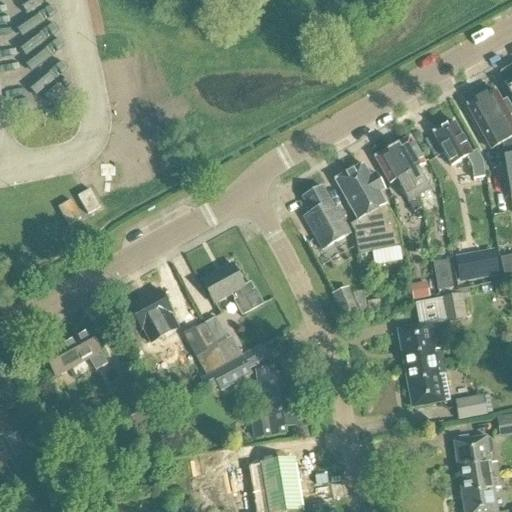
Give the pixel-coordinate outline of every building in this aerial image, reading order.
[(511,124),(509,119),(511,117),(511,112),(506,102),(501,105),(494,92),(466,108),(491,152),(503,145),(505,159),(503,159),(511,211),(511,124)] [(471,169),(473,181),(485,179),(482,163),(476,153),(471,156),(453,124),(433,135),(451,168),(466,160),(471,169)] [(409,140),(392,150),(419,198),(430,192),(418,171),(425,167),(409,140)] [(419,198),(392,150),(374,160),(389,187),(396,183),(414,214),(424,209),(419,198)] [(397,228),(378,195),(384,191),(375,176),(370,179),(362,167),(334,182),(357,223),(349,227),(353,235),(358,257),(401,249),(397,228)] [(311,216),(304,220),(321,252),(351,235),(338,211),(334,212),(322,190),(302,200),(311,216)] [(77,199),(87,217),(100,210),(89,192),(77,199)] [(55,212),(65,230),(77,223),(66,205),(55,212)] [(472,258),(476,279),(496,275),(492,255),(472,258)] [(452,291),(448,263),(433,266),(437,293),(452,291)] [(234,303),(234,304),(242,318),(262,306),(254,292),(254,293),(250,286),(244,289),(231,266),(201,283),(214,307),(231,298),(234,303)] [(511,275),(511,269),(503,272),(504,278),(511,275)] [(426,285),(410,288),(413,302),(428,299),(426,285)] [(333,296),(342,319),(357,313),(347,290),(333,296)] [(142,333),(147,342),(177,326),(158,292),(128,308),(142,333)] [(440,302),(445,325),(466,321),(461,298),(440,302)] [(379,303),(366,305),(368,312),(380,311),(379,303)] [(204,326),(227,368),(242,359),(231,340),(227,342),(215,320),(204,326)] [(206,379),(227,368),(204,326),(194,332),(206,354),(195,359),(206,379)] [(398,334),(405,371),(442,364),(440,352),(434,353),(429,328),(398,334)] [(42,356),(56,380),(89,362),(95,373),(107,366),(88,331),(42,356)] [(242,360),(227,368),(201,382),(206,391),(217,386),(220,392),(250,376),(242,360)] [(442,364),(405,371),(412,410),(443,404),(438,378),(445,377),(442,364)] [(266,416),(252,418),(255,441),(285,436),(284,430),(299,427),(291,376),(275,378),(274,370),(256,373),(258,385),(261,385),(266,416)] [(111,386),(130,420),(149,410),(130,376),(111,386)] [(454,404),(457,423),(487,418),(483,398),(454,404)] [(0,438),(2,437),(5,442),(21,433),(16,410),(1,413),(2,418),(0,418),(0,438)] [(131,421),(136,430),(154,420),(149,411),(131,421)] [(511,417),(496,421),(499,442),(511,439),(511,417)] [(454,445),(460,483),(498,477),(496,465),(489,466),(488,457),(491,456),(493,452),(492,444),(488,441),(486,441),(485,440),(468,443),(467,439),(455,441),(456,445),(454,445)] [(241,452),(205,458),(208,473),(243,467),(241,452)] [(301,511),(293,461),(263,466),(270,511),(301,511)] [(498,477),(460,483),(464,511),(496,511),(493,492),(500,491),(498,477)]
